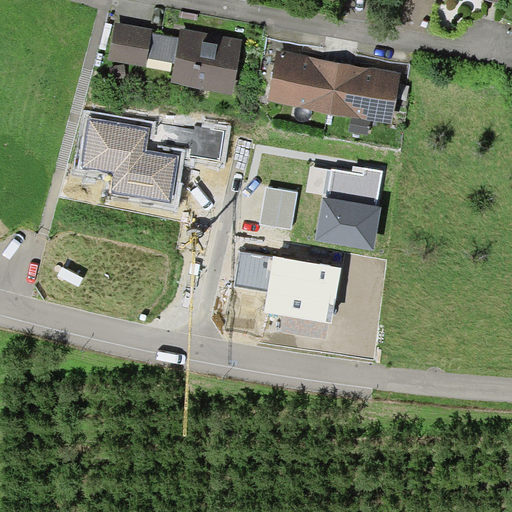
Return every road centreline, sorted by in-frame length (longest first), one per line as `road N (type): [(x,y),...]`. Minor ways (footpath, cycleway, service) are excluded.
road 1 (track): [(511,392),(281,366),(0,308)]
road 2 (residential): [(174,0),(479,55)]
